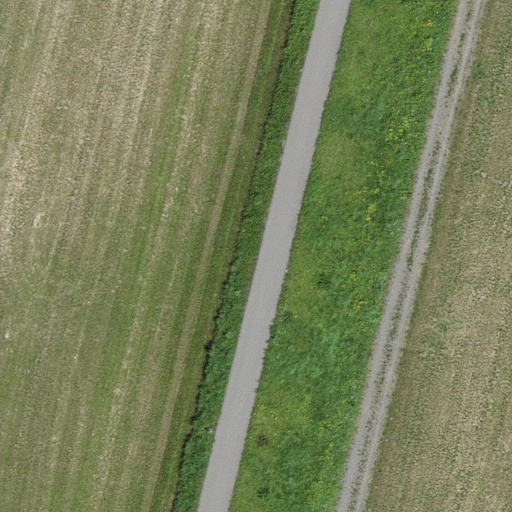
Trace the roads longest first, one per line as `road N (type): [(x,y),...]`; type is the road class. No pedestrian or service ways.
road 1 (track): [(211,511),(339,0)]
road 2 (track): [(359,511),(483,0)]
